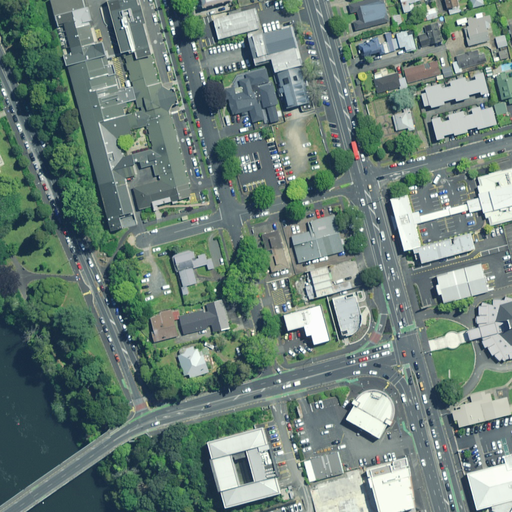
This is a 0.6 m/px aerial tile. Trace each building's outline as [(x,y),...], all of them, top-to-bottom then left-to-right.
[(109,232),(119,229),(120,229),(116,216),(132,212),(123,178),(135,175),(132,163),(138,161),(140,168),(152,165),(154,175),(157,175),(159,180),(157,180),(132,186),(138,210),(190,196),(166,105),(172,104),(168,89),(161,91),(136,0),(104,0),(118,52),(121,51),(131,87),(117,90),(104,40),(93,43),(81,0),(48,0),(55,24),(62,23),(70,53),(61,56),(63,65),(65,65),(91,164),(94,177),(109,232)] [(353,8),(355,17),(349,19),(352,28),(386,19),(380,0),(346,0),(344,1),(347,10),(353,8)] [(412,4),(423,1),(422,0),(399,0),(404,13),(413,11),(412,4)] [(444,0),(447,10),(459,6),(457,0),(444,0)] [(484,5),(482,0),(469,0),(472,9),(484,5)] [(250,3),(211,16),(217,36),(257,24),(250,3)] [(428,13),(425,14),(427,21),(436,17),(433,9),(427,11),(428,13)] [(483,18),(482,13),(475,15),(476,18),(468,20),(469,27),(466,28),(467,32),(465,33),(468,46),(489,41),(485,24),(492,23),(490,16),(483,18)] [(403,26),(399,15),(392,17),(395,29),(403,26)] [(443,42),(438,22),(425,26),(427,34),(418,36),(421,48),(443,42)] [(286,65),(301,61),(292,28),(254,36),(259,52),(262,63),(277,59),(279,67),(280,66),(286,65)] [(397,38),(400,48),(404,47),(406,52),(415,49),(409,30),(396,35),(397,38)] [(388,45),(390,53),(395,51),(395,50),(400,48),(397,38),(392,40),(390,33),(384,35),(388,45)] [(507,46),(505,36),(496,38),(498,48),(507,46)] [(380,47),(381,47),(378,37),(366,41),(366,43),(358,45),(361,58),(372,54),(371,52),(381,50),(380,47)] [(390,53),(388,45),(381,47),(380,47),(381,50),(382,55),(390,53)] [(479,55),(477,50),(456,56),(458,62),(452,64),(455,74),(462,72),(461,70),(487,62),(484,54),(479,55)] [(508,58),(507,50),(499,52),(500,60),(508,58)] [(286,65),(280,66),(292,106),(297,106),(312,100),(301,61),(286,65)] [(439,70),(437,61),(404,70),(408,84),(436,76),(437,80),(453,76),(450,67),(439,70)] [(270,84),(267,71),(255,74),(254,72),(244,75),(246,79),(238,81),(240,87),(225,91),(232,117),(241,114),(242,115),(249,113),(253,126),(267,122),(265,114),(267,113),(270,124),(278,121),(276,113),(280,111),(272,83),(270,84)] [(398,79),(396,74),(384,77),(383,73),(373,75),(378,93),(396,89),(397,92),(408,89),(405,77),(398,79)] [(466,83),(465,79),(452,83),(453,86),(441,89),(440,86),(426,89),(427,93),(423,94),(426,105),(431,104),(432,107),(443,104),(442,101),(455,97),(456,101),(469,98),(468,94),(480,91),(481,94),(488,93),(484,74),(476,76),(477,80),(466,83)] [(511,77),(509,79),(508,74),(496,77),(501,101),(508,99),(509,105),(511,104),(511,77)] [(406,105),(401,107),(402,109),(390,112),(394,127),(406,124),(406,127),(412,126),(406,105)] [(455,136),(468,132),(467,128),(477,125),(478,130),(491,127),(490,124),(492,124),(488,110),(481,112),(480,107),(473,109),(474,114),(459,118),(458,113),(449,115),(451,120),(441,123),(439,118),(432,120),(438,140),(444,139),(443,135),(454,132),(455,136)] [(304,131),(301,132),(298,118),(276,124),(279,135),(287,133),(290,144),(306,140),(304,131)] [(312,160),(310,153),(298,156),(297,152),(291,154),(292,158),(288,159),(292,174),(312,168),(310,161),(312,160)] [(511,173),(510,166),(473,176),(478,194),(482,206),(487,223),(511,216),(511,173)] [(404,192),(387,196),(400,247),(417,243),(411,222),(408,210),(404,192)] [(414,208),(408,210),(411,222),(417,220),(466,208),(467,210),(482,206),(478,194),(463,198),(464,201),(415,212),(414,208)] [(309,229),(289,234),(296,261),(321,255),(341,249),(332,212),(306,219),(309,229)] [(286,266),(276,228),(259,233),(269,271),(286,266)] [(469,235),(410,251),(411,256),(415,255),(418,266),(473,251),(469,235)] [(181,288),(183,296),(190,295),(188,286),(196,284),(192,269),(207,265),(208,271),(215,270),(212,258),(207,260),(206,254),(195,257),(194,250),(171,256),(176,273),(179,272),(183,287),(181,288)] [(306,297),(316,295),(332,290),(350,285),(348,281),(331,286),(325,263),(306,268),(310,282),(303,284),(306,297)] [(485,263),(439,275),(446,302),(492,290),(485,263)] [(360,287),(330,296),(337,333),(341,334),(347,332),(353,328),(357,322),(357,314),(354,300),(363,298),(360,287)] [(502,362),(511,359),(511,296),(481,305),(480,327),(468,330),(472,341),(483,337),(502,362)] [(226,323),(218,297),(205,300),(207,309),(200,310),(200,307),(176,314),(180,330),(204,324),(204,323),(210,321),(212,327),(226,323)] [(318,301),(280,311),(284,329),(300,324),(303,333),(307,332),(310,342),(327,338),(318,301)] [(173,333),(166,307),(146,312),(153,338),(173,333)] [(201,361),(198,349),(178,355),(185,377),(190,375),(191,379),(209,373),(205,360),(201,361)] [(454,422),(456,430),(510,415),(510,414),(511,413),(511,404),(509,406),(507,398),(491,403),(488,391),(469,397),(470,403),(454,408),(456,412),(449,413),(452,423),(454,422)] [(358,398),(346,419),(382,440),(390,426),(393,414),(393,405),(386,395),(378,392),(368,392),(358,398)] [(278,436),(221,450),(236,511),(256,511),(295,502),(278,436)] [(337,450),(309,457),(315,481),(343,474),(337,450)] [(511,511),(511,452),(505,454),(507,461),(463,471),(473,511),(477,511),(490,508),(491,511),(490,511),(511,511)] [(398,505),(388,468),(370,472),(379,509),(398,505)]
